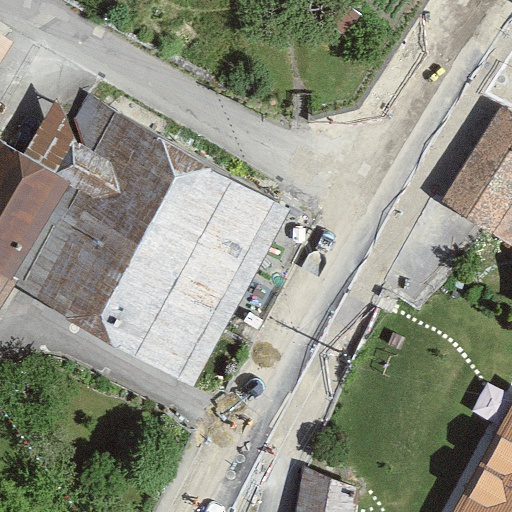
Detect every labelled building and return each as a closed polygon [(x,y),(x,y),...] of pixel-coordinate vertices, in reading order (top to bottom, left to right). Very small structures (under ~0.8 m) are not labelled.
[(0,57),(13,37),(0,29),(0,57)] [(294,196),(93,88),(59,159),(72,168),(15,260),(22,265),(198,376),(294,196)] [(511,106),(505,103),(444,194),(511,238),(511,106)] [(59,159),(16,133),(0,158),(0,251),(15,260),(72,168),(59,159)] [(0,300),(22,265),(15,260),(0,251),(0,300)] [(511,511),(511,396),(446,511),(511,511)] [(297,511),(355,511),(360,480),(305,462),(297,511)]
